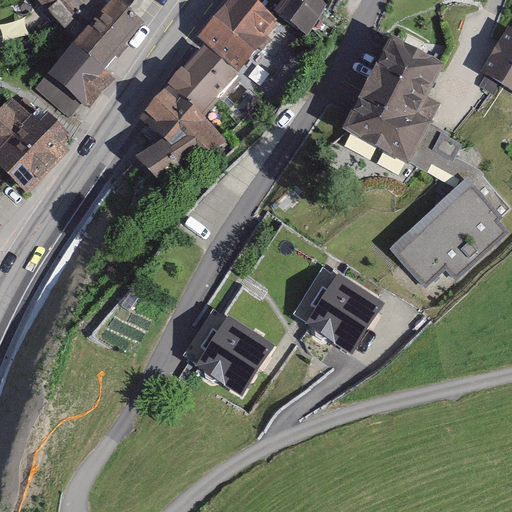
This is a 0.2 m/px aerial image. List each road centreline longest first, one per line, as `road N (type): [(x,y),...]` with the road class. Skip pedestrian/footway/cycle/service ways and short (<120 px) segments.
road 1 (unclassified): [(372,0),(126,423),(78,491),(80,511)]
road 2 (unclassified): [(176,511),(273,444),(349,414),(511,375)]
road 3 (primary): [(202,0),(91,155),(0,305)]
